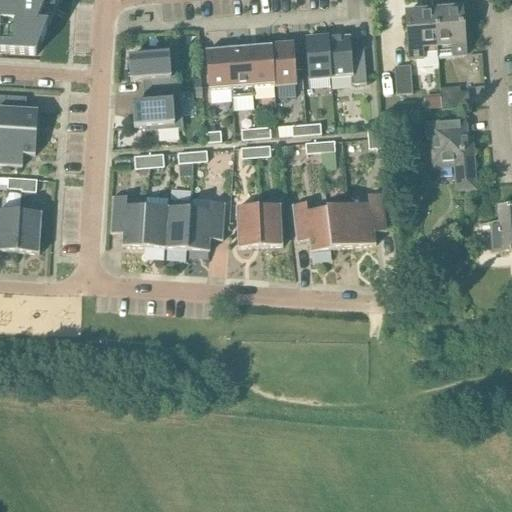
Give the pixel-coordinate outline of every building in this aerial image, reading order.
[(60,0),(0,0),(0,24),(48,27),(60,0)] [(434,12),(437,50),(438,60),(454,58),(454,59),(466,58),(462,10),(434,12)] [(438,60),(437,50),(434,12),(407,14),(411,62),(416,62),(417,69),(439,68),(438,60)] [(0,24),(0,53),(36,55),(48,27),(0,24)] [(331,80),(351,78),(351,87),(366,86),(363,49),(351,50),(350,38),(328,39),(331,80)] [(331,80),(328,39),(305,41),(308,82),(331,80)] [(271,48),(275,88),(297,87),(293,46),(271,48)] [(250,49),(253,90),(254,90),(275,88),(271,48),(250,49)] [(228,51),(231,92),(230,92),(231,100),(254,98),(254,90),(253,90),(250,49),(228,51)] [(228,51),(206,53),(209,93),(230,92),(231,92),(228,51)] [(143,94),(180,91),(177,52),(140,55),(140,59),(128,60),(130,83),(142,82),(143,94)] [(413,96),(410,68),(394,69),(396,97),(413,96)] [(193,90),(202,89),(201,80),(193,81),(193,90)] [(460,88),(440,90),(442,111),(470,109),(469,94),(461,94),(460,88)] [(193,90),(189,90),(190,102),(203,101),(202,89),(193,90)] [(183,130),(180,91),(143,94),(144,105),(132,106),(134,130),(146,129),(146,133),(183,130)] [(0,132),(37,135),(38,113),(26,112),(26,99),(0,97),(0,132)] [(454,169),(456,193),(476,191),(473,150),(468,151),(466,122),(426,125),(426,139),(431,139),(434,171),(454,169)] [(321,124),(306,125),(307,138),(322,137),(321,124)] [(306,125),(292,126),(293,139),(307,138),(306,125)] [(270,128),(256,129),(257,142),(271,141),(270,128)] [(256,129),(242,130),(243,143),(257,142),(256,129)] [(382,130),(367,131),(369,151),(383,150),(382,130)] [(0,132),(0,167),(22,169),(23,157),(35,157),(37,135),(0,132)] [(206,133),(207,145),(222,144),(221,132),(206,133)] [(335,144),(320,145),(321,157),(336,156),(335,144)] [(320,145),(306,146),(307,158),(321,157),(320,145)] [(270,149),(256,150),(257,162),(271,161),(270,149)] [(256,150),(241,151),(242,163),(257,162),(256,150)] [(207,153),(192,155),(193,167),(208,166),(207,153)] [(192,155),(178,156),(179,168),(193,167),(192,155)] [(163,157),(149,158),(150,171),(164,169),(163,157)] [(149,158),(135,159),(136,172),(150,171),(149,158)] [(8,180),(8,193),(21,194),(21,181),(8,180)] [(37,182),(21,181),(21,194),(36,195),(37,182)] [(354,249),(376,247),(374,235),(387,233),(382,197),(367,198),(368,207),(349,209),(354,249)] [(146,209),(127,208),(127,200),(112,199),(110,235),(122,236),(121,248),(143,250),(146,209)] [(165,251),(187,253),(190,212),(191,204),(168,202),(167,210),(168,210),(165,251)] [(187,253),(209,254),(210,242),(223,243),(225,206),(210,205),(210,213),(190,212),(187,253)] [(327,211),(307,214),(306,206),(292,207),(296,244),(308,242),(310,255),(332,252),(327,211)] [(260,250),(282,249),(281,208),(258,209),(260,250)] [(511,252),(511,208),(498,209),(499,225),(491,226),(493,254),(511,252)] [(143,250),(165,251),(168,210),(167,210),(146,209),(143,250)] [(258,209),(241,210),(236,210),(237,251),(260,250),(258,209)] [(332,252),(354,249),(349,209),(327,211),(332,252)] [(0,254),(17,255),(19,214),(0,213),(0,254)] [(42,216),(19,214),(17,255),(39,256),(42,216)]
